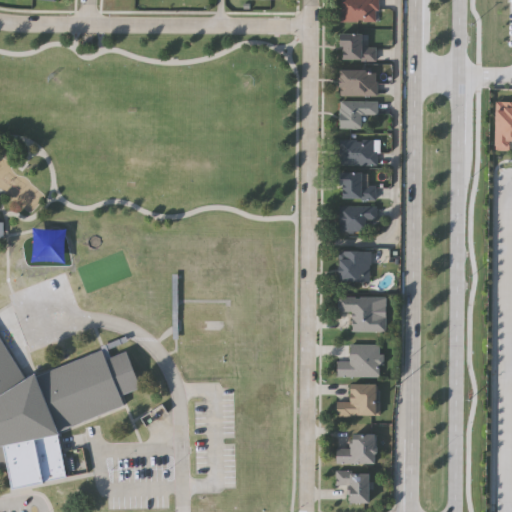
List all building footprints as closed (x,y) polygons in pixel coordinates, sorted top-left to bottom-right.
[(340,22),(340,0),(377,0),(377,22),(340,22)] [(339,32),(360,33),(360,45),(375,46),(375,60),(338,59),(339,32)] [(376,95),(338,95),(338,70),(376,70),(376,95)] [(338,127),(338,100),(377,99),(377,114),(360,114),(361,127),(338,127)] [(511,148),(495,148),(496,105),(511,105),(511,148)] [(377,138),(377,164),(338,164),(338,138),(377,138)] [(360,171),(360,182),(376,182),(376,199),(338,199),(338,171),(360,171)] [(366,218),(366,231),(338,231),(338,204),(376,204),(376,218),(366,218)] [(338,250),(370,250),(370,281),(338,281),(338,250)] [(376,296),(376,314),(385,314),(385,331),(351,330),(351,310),(337,310),(337,295),(376,296)] [(220,347),(220,307),(176,307),(176,347),(220,347)] [(54,434),(55,433),(64,476),(8,487),(4,470),(0,470),(0,333),(26,375),(30,372),(32,377),(102,351),(105,360),(128,352),(141,386),(118,395),(123,406),(53,433),(54,434)] [(379,344),(379,375),(336,375),(336,360),(349,360),(349,344),(379,344)] [(375,416),(335,415),(335,399),(348,399),(348,382),(375,383),(375,416)] [(374,463),(335,463),(335,453),(349,453),(349,433),(374,433),(374,463)] [(368,471),(367,503),(347,502),(347,485),(335,485),(335,471),(368,471)]
